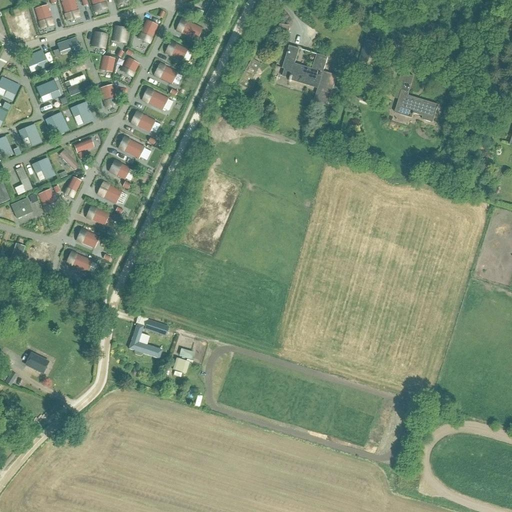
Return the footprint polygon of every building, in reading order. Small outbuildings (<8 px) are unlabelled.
[(73,0),(65,0),(60,2),(66,21),(79,17),(73,0)] [(104,0),(90,0),(94,13),(107,9),(104,0)] [(52,25),(46,6),(34,10),(40,29),(52,25)] [(190,22),(207,29),(210,22),(193,14),(190,22)] [(13,36),(19,34),(17,27),(24,24),(21,15),(7,19),(13,36)] [(181,19),(175,31),(196,41),(202,29),(181,19)] [(145,21),(137,38),(149,43),(157,26),(145,21)] [(114,28),(111,40),(125,43),(128,30),(114,28)] [(93,33),(91,46),(104,49),(107,36),(93,33)] [(75,39),(57,45),(61,55),(70,52),(72,57),(81,54),(75,39)] [(365,39),(358,63),(373,67),(380,44),(365,39)] [(184,62),(190,50),(173,42),(167,53),(184,62)] [(299,50),(289,46),(281,69),(284,70),(282,78),(317,89),(313,103),(327,107),(337,77),(323,72),(327,59),(316,55),(311,70),(294,64),(299,50)] [(42,51),(24,58),(28,68),(37,64),(39,70),(48,67),(42,51)] [(102,57),(99,70),(112,73),(115,59),(102,57)] [(127,59),(120,70),(131,77),(138,65),(127,59)] [(245,89),(259,65),(251,60),(237,84),(245,89)] [(159,65),(153,76),(171,85),(177,73),(159,65)] [(401,74),(397,87),(409,91),(413,78),(401,74)] [(387,85),(368,77),(358,101),(367,104),(371,93),(382,97),(387,85)] [(2,79),(0,82),(0,89),(6,92),(4,98),(12,101),(18,87),(2,79)] [(54,82),(36,89),(40,99),(49,95),(52,101),(60,97),(54,82)] [(91,90),(88,82),(69,89),(72,97),(91,90)] [(112,85),(99,89),(105,108),(118,105),(112,85)] [(397,87),(393,99),(398,100),(394,114),(412,119),(413,115),(422,118),(421,121),(432,124),(438,106),(407,97),(409,91),(397,87)] [(147,89),(141,101),(162,111),(167,99),(147,89)] [(379,98),(371,97),(370,105),(378,106),(379,98)] [(86,103),(70,109),(74,118),(80,115),(84,124),(93,120),(86,103)] [(458,116),(467,128),(476,120),(466,109),(458,116)] [(136,112),(131,124),(148,133),(154,121),(136,112)] [(60,114),(45,121),(49,129),(55,126),(59,135),(68,131),(60,114)] [(34,125),(18,132),(22,140),(28,138),(32,147),(41,143),(34,125)] [(5,138),(0,139),(0,151),(3,159),(12,155),(5,138)] [(124,138),(118,149),(138,159),(144,148),(124,138)] [(90,139),(73,145),(77,154),(94,148),(90,139)] [(73,169),(78,164),(64,149),(59,154),(73,169)] [(124,155),(121,163),(138,170),(142,162),(124,155)] [(47,159),(32,166),(35,174),(42,171),(46,180),(55,176),(47,159)] [(52,161),(56,178),(64,176),(59,159),(52,161)] [(114,161),(109,172),(124,180),(130,169),(114,161)] [(32,188),(22,167),(15,170),(25,191),(32,188)] [(72,178),(64,194),(72,198),(81,183),(72,178)] [(2,181),(1,180),(0,180),(0,202),(9,199),(2,181)] [(121,203),(126,193),(102,181),(97,190),(121,203)] [(45,215),(57,210),(49,192),(37,197),(45,215)] [(26,199),(10,206),(15,219),(31,212),(26,199)] [(92,206),(86,218),(103,226),(109,214),(92,206)] [(79,234),(76,241),(93,249),(99,237),(82,229),(79,234)] [(24,246),(16,243),(10,261),(18,264),(24,246)] [(38,276),(45,256),(37,253),(30,273),(38,276)] [(71,253),(66,264),(87,273),(92,262),(71,253)] [(165,337),(168,327),(147,320),(145,327),(144,330),(165,337)] [(161,351),(146,346),(138,343),(140,334),(143,326),(136,324),(128,349),(134,351),(134,353),(135,355),(139,356),(148,356),(158,359),(161,351)] [(25,366),(42,374),(47,362),(30,354),(25,366)] [(172,370),(185,373),(189,362),(176,358),(172,370)] [(11,373),(4,383),(10,387),(16,376),(11,373)]
